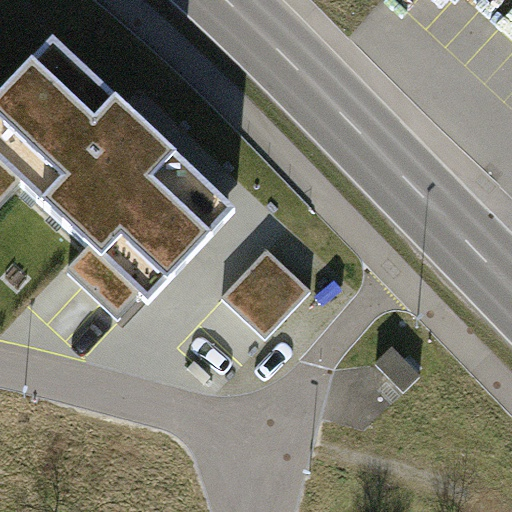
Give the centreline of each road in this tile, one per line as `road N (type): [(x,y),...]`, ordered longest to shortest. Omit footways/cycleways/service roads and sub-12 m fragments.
road 1 (primary): [(222,0),(511,287)]
road 2 (residential): [(274,511),(274,479),(254,435),(0,363)]
road 3 (unknown): [(511,508),(254,435)]
